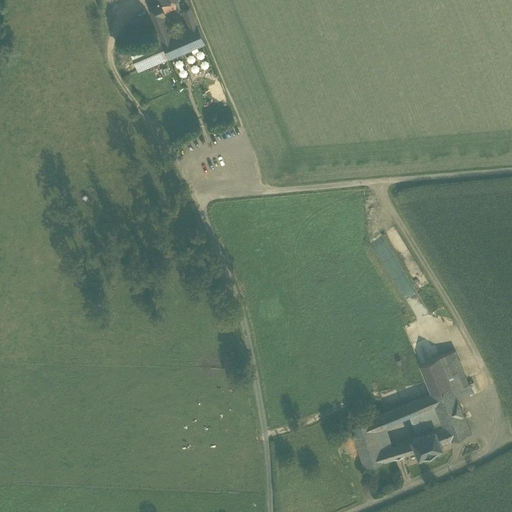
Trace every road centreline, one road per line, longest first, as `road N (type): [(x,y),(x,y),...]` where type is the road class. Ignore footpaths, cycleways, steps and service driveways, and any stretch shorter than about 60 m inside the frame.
road 1 (unclassified): [(269,511),(267,453),(240,308),(176,162),(114,71),(107,21)]
road 2 (track): [(268,192),(511,170)]
